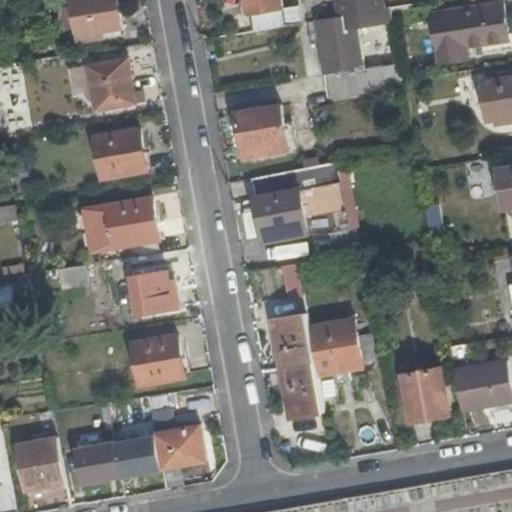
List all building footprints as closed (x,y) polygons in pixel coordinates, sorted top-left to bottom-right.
[(103,32),(124,29),(118,0),(72,0),(80,43),(104,39),(103,32)] [(247,0),(250,14),(283,9),(281,0),(247,0)] [(392,9),(396,8),(394,0),(339,0),(343,18),(317,22),(321,42),(326,75),(371,68),(371,63),(364,64),(358,26),(394,20),(392,9)] [(467,46),(511,39),(506,4),(431,16),(438,63),(469,58),(467,46)] [(419,20),(417,5),(396,8),(392,9),(394,20),(394,24),(419,20)] [(321,42),(317,22),(309,24),(312,44),(321,42)] [(96,109),(137,102),(130,59),(89,65),(96,109)] [(382,66),(371,68),(326,75),(330,99),(387,89),(383,66),(382,66)] [(90,90),(88,68),(72,70),(74,91),(90,90)] [(490,123),(511,118),(511,77),(483,83),(490,123)] [(265,107),(242,111),(237,112),(245,157),(289,150),(282,105),(265,107)] [(105,178),(149,170),(142,129),(98,136),(105,178)] [(340,163),(254,178),(265,243),(307,235),(311,234),(331,234),(352,230),(340,163)] [(506,210),(511,209),(511,168),(499,171),(506,210)] [(95,250),(162,238),(155,196),(88,209),(95,250)] [(0,222),(19,220),(16,205),(0,207),(0,222)] [(441,206),(427,208),(433,239),(447,236),(441,206)] [(335,257),(362,253),(358,229),(352,230),(331,234),(335,257)] [(273,244),(273,257),(312,257),(312,244),(273,244)] [(89,283),(86,264),(61,268),(64,287),(89,283)] [(176,280),(171,281),(169,270),(133,276),(139,314),(181,308),(176,280)] [(0,286),(0,309),(18,306),(14,284),(0,286)] [(317,365),(308,313),(273,320),(283,370),(317,365)] [(364,363),(377,361),(372,330),(358,333),(354,316),(312,323),(321,373),(364,365),(364,363)] [(135,343),(141,385),(186,378),(179,335),(135,343)] [(511,375),(509,362),(456,372),(463,413),(511,404),(511,375)] [(317,365),(283,370),(292,418),(326,412),(317,365)] [(412,422),(451,416),(443,369),(404,376),(412,422)] [(163,471),(207,463),(201,426),(157,434),(163,471)] [(64,467),(59,439),(18,446),(26,489),(67,483),(64,467)] [(115,450),(96,453),(101,482),(121,479),(116,450),(115,450)]
